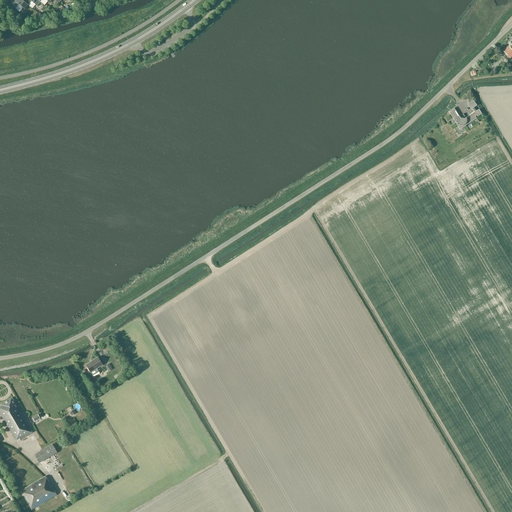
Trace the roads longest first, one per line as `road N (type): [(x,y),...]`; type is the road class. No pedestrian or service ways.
road 1 (unclassified): [(0,358),(88,331),(361,158),(511,24)]
road 2 (primary): [(0,90),(91,62),(194,0)]
